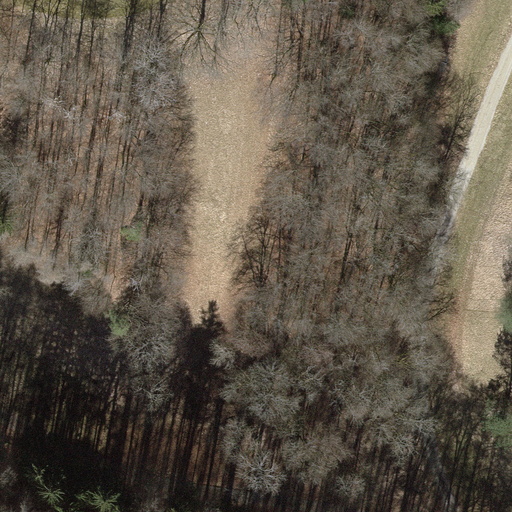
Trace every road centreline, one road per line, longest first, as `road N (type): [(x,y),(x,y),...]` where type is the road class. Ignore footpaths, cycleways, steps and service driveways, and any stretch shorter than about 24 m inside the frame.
road 1 (track): [(456,511),(404,384),(454,180),(511,47)]
road 2 (track): [(0,397),(107,452),(293,485),(438,473)]
